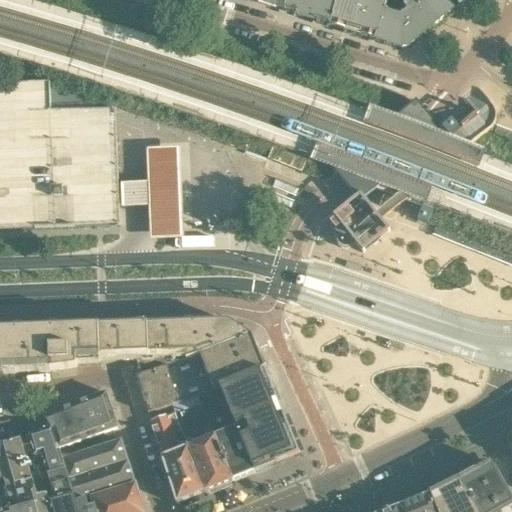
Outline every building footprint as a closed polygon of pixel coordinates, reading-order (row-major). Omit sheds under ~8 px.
[(259,0),(258,3),(285,11),(287,0),(259,0)] [(330,26),(338,0),(287,0),(285,11),(330,26)] [(338,0),(330,26),(353,33),(362,0),(338,0)] [(376,0),(362,0),(353,33),(376,41),(385,11),(387,4),(377,1),(376,0)] [(433,27),(454,10),(443,0),(411,0),(413,1),(433,27)] [(443,0),(454,10),(466,0),(443,0)] [(409,47),(433,27),(413,1),(405,8),(407,11),(401,16),(385,11),(376,41),(401,49),(409,48),(409,47)] [(299,46),(292,71),(316,78),(323,53),(299,46)] [(0,84),(0,229),(34,228),(34,229),(119,226),(119,207),(118,184),(116,136),(115,115),(115,109),(51,112),(50,83),(0,84)] [(182,149),(150,150),(151,183),(118,184),(119,207),(154,205),(155,238),(185,237),(182,149)] [(363,253),(390,231),(369,204),(360,212),(352,203),(347,207),(336,216),(336,215),(334,217),(344,229),(340,232),(337,235),(336,239),(336,240),(337,243),(338,244),(339,245),(340,246),(342,248),(344,248),(347,248),(349,248),(351,247),(355,243),(363,253)] [(207,354),(218,349),(252,336),(228,321),(113,326),(0,330),(0,373),(52,371),(77,368),(77,367),(102,366),(101,362),(136,361),(141,375),(207,354)] [(225,366),(258,353),(252,336),(218,349),(225,366)] [(207,354),(141,375),(137,377),(142,395),(226,369),(225,366),(218,349),(207,354)] [(231,383),(265,369),(258,353),(225,366),(226,369),(231,383)] [(142,395),(146,405),(148,414),(179,404),(198,397),(200,404),(223,395),(220,388),(231,383),(226,369),(142,395)] [(223,395),(256,473),(300,455),(265,369),(231,383),(220,388),(223,395)] [(117,429),(106,392),(44,417),(52,430),(59,451),(81,443),(80,442),(117,429)] [(200,404),(234,482),(256,473),(223,395),(200,404)] [(175,414),(208,492),(234,482),(200,404),(175,414)] [(175,413),(151,421),(177,505),(208,492),(175,414),(175,413)] [(62,460),(59,451),(52,430),(44,417),(43,416),(25,424),(35,458),(42,456),(56,500),(49,502),(52,511),(79,511),(77,503),(69,480),(62,460)] [(5,446),(24,511),(52,511),(49,502),(42,479),(34,481),(21,441),(19,433),(19,424),(9,427),(8,423),(1,424),(3,429),(1,432),(4,446),(5,446)] [(62,460),(69,480),(128,462),(121,441),(62,460)] [(0,499),(3,511),(24,511),(5,446),(4,446),(0,446),(0,499)] [(135,485),(128,462),(69,480),(77,503),(135,485)] [(458,481),(475,511),(511,511),(511,501),(490,463),(458,481)] [(475,511),(458,481),(429,495),(436,511),(475,511)] [(143,511),(135,485),(77,503),(79,511),(143,511)] [(436,511),(429,495),(395,509),(396,511),(436,511)]
